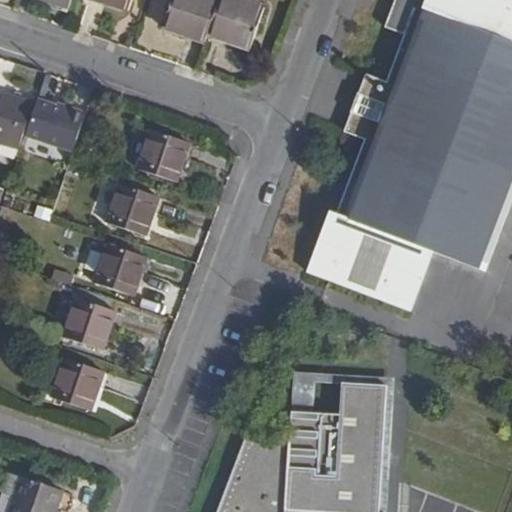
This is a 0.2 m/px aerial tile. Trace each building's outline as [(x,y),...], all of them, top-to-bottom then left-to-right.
[(104,0),(130,9),(132,0),(104,0)] [(172,0),(163,25),(208,41),(209,35),(220,0),(172,0)] [(220,0),(209,35),(253,50),(267,8),(245,0),(220,0)] [(430,248),(482,268),(511,189),(511,0),(396,0),(385,31),(404,38),(387,85),(366,77),(360,94),(358,94),(350,115),(351,115),(345,132),(367,141),(338,216),(333,215),(313,269),(408,305),(430,248)] [(0,93),(0,138),(18,144),(32,104),(0,93)] [(179,181),(193,141),(154,128),(141,168),(179,181)] [(146,235),(159,197),(121,184),(108,223),(146,235)] [(136,293),(149,255),(109,242),(96,279),(136,293)] [(108,347),(122,309),(83,296),(70,334),(108,347)] [(95,405),(108,368),(70,355),(57,393),(95,405)] [(376,504),(385,380),(344,378),(341,402),(292,399),(289,429),(247,426),(213,511),(383,511),(384,505),(376,504)] [(13,511),(58,511),(65,492),(25,478),(13,511)]
